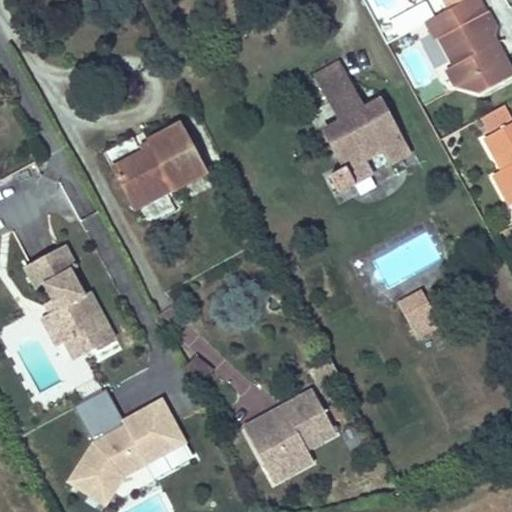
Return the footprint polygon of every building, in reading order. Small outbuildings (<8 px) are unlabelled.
[(464,0),(444,12),(427,21),(437,40),(440,38),(454,65),(467,87),(485,92),(511,76),(511,72),(503,56),(495,60),(492,59),(490,56),(493,54),(489,47),(496,44),(489,31),(494,28),(478,0),(464,0)] [(437,0),(444,12),(464,0),(437,0)] [(503,56),(496,44),(489,47),(493,54),(490,56),(492,59),(495,60),(503,56)] [(315,75),(321,85),(344,72),(338,61),(315,75)] [(467,87),(454,65),(446,70),(454,84),(467,87)] [(344,72),(321,85),(329,100),(352,88),(344,72)] [(352,88),(329,100),(340,121),(363,108),(352,88)] [(340,121),(324,129),(345,169),(363,160),(381,150),(388,162),(408,151),(380,99),(363,108),(340,121)] [(511,122),(483,139),(501,171),(511,190),(511,122)] [(143,151),(112,168),(130,203),(169,182),(173,190),(206,173),(179,124),(147,141),(151,147),(143,151)] [(147,141),(140,145),(143,151),(151,147),(147,141)] [(363,160),(345,169),(352,182),(369,172),(363,160)] [(511,202),(511,190),(501,171),(493,176),(509,205),(511,202)] [(169,182),(130,203),(134,210),(173,190),(169,182)] [(65,243),(23,266),(35,286),(42,282),(57,309),(49,313),(64,340),(84,329),(93,347),(115,335),(91,290),(84,293),(70,268),(77,264),(65,243)] [(422,299),(401,309),(416,339),(436,329),(422,299)] [(64,340),(49,313),(41,318),(55,344),(64,340)] [(93,347),(84,329),(64,340),(74,357),(93,347)] [(339,377),(328,355),(308,366),(320,388),(339,377)] [(306,448),(336,432),(312,388),(282,404),(284,408),(265,419),(262,415),(243,425),(267,469),(284,460),(291,472),(313,460),(306,448)] [(77,410),(91,438),(122,421),(108,394),(77,410)] [(188,449),(163,400),(122,421),(91,438),(94,444),(67,486),(105,510),(123,483),(188,449)] [(265,419),(284,408),(282,404),(262,415),(265,419)] [(273,482),(291,472),(284,460),(267,469),(273,482)]
